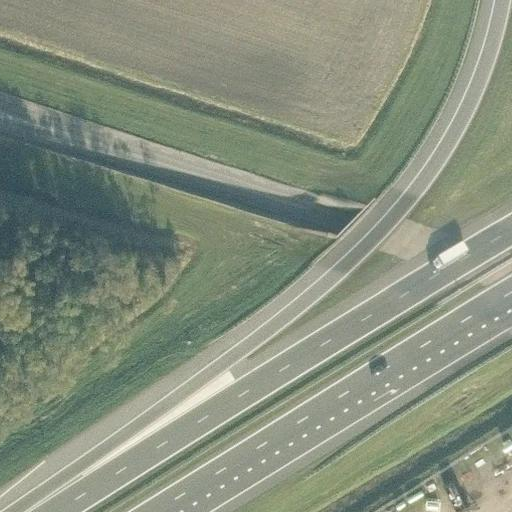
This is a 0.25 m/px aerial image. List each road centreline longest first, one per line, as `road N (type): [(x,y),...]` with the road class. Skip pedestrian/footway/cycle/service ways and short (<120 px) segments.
road 1 (trunk): [(497,0),(464,110),(397,211),(334,276),(21,511)]
road 2 (motorway): [(511,229),(54,511)]
road 3 (primary): [(511,270),(94,143)]
road 4 (trunk): [(150,511),(471,316)]
